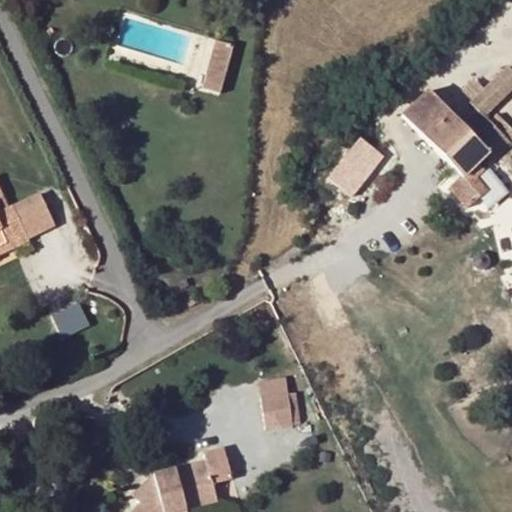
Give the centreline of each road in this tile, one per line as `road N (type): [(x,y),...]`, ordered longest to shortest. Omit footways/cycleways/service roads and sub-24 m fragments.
road 1 (residential): [(0,46),(137,315),(134,352),(0,417)]
road 2 (unknown): [(134,352),(344,253)]
